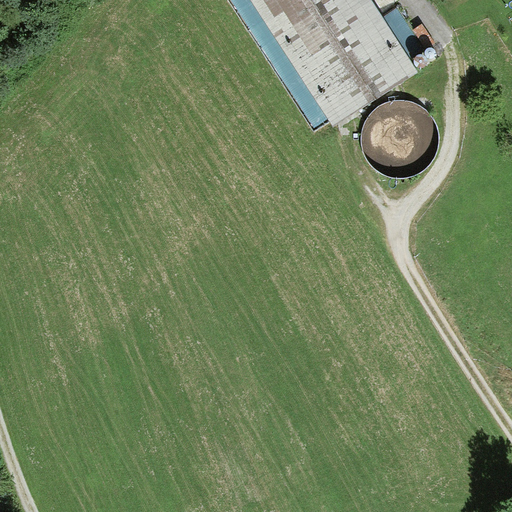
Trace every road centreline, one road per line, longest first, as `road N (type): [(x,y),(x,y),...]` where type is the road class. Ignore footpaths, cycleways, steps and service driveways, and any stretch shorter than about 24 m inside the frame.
road 1 (track): [(511,432),(360,186),(348,126)]
road 2 (track): [(384,226),(433,187),(453,128),(452,50),(410,4)]
